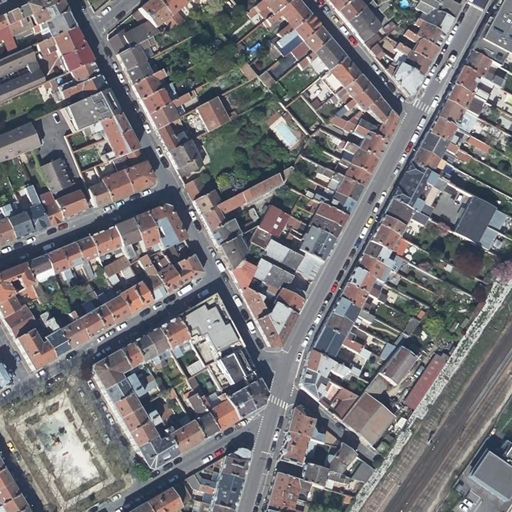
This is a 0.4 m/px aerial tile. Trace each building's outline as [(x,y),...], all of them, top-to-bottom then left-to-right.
[(31,16),(36,26),(65,13),(60,4),(57,0),(37,0),(15,11),(20,22),(26,19),(31,16)] [(167,29),(175,25),(152,0),(149,0),(146,3),(137,10),(147,22),(152,29),(160,22),(167,29)] [(175,10),(182,4),(178,0),(152,0),(175,25),(184,21),(175,10)] [(245,14),(249,19),(264,7),(270,15),(289,0),(261,0),(257,4),(245,14)] [(282,37),(308,16),(300,6),(295,0),(289,0),(270,15),(260,23),(264,28),(279,17),(287,25),(274,36),(278,41),(281,38),(282,37)] [(326,0),(326,1),(330,6),(335,12),(349,0),(326,0)] [(349,0),(335,12),(339,17),(345,24),(363,9),(357,2),(358,0),(349,0)] [(369,4),(366,0),(358,0),(357,2),(363,9),(369,4)] [(422,6),(450,21),(457,7),(448,2),(448,0),(416,0),(415,2),(422,6)] [(511,0),(495,0),(491,9),(487,16),(482,25),(468,52),(488,63),(495,67),(497,68),(502,57),(511,62),(511,60),(511,0)] [(372,1),(369,4),(363,9),(345,24),(356,38),(360,43),(378,28),(372,20),(366,13),(372,8),(375,5),(372,1)] [(412,8),(420,12),(426,15),(421,24),(442,35),(446,28),(450,21),(422,6),(415,2),(412,8)] [(187,9),(192,15),(195,12),(191,6),(187,9)] [(377,15),(372,8),(366,13),(372,20),(377,15)] [(131,15),(140,25),(147,22),(137,10),(131,15)] [(25,31),(20,22),(15,11),(9,13),(1,17),(7,28),(10,35),(11,37),(25,31)] [(420,12),(415,20),(421,24),(426,15),(420,12)] [(32,35),(38,32),(44,29),(49,40),(73,29),(69,21),(65,13),(36,26),(31,28),(25,31),(11,37),(14,41),(16,40),(31,34),(32,35)] [(194,34),(197,33),(199,31),(192,16),(187,19),(194,34)] [(226,19),(231,25),(235,22),(230,16),(226,19)] [(294,35),(299,42),(317,26),(312,20),(308,16),(282,37),(281,38),(278,41),(277,42),(274,44),(277,48),(294,35)] [(31,28),(26,19),(20,22),(25,31),(31,28)] [(413,19),(410,24),(417,28),(414,34),(411,32),(409,35),(434,49),(438,43),(442,35),(421,24),(415,20),(413,19)] [(120,33),(107,40),(115,56),(150,38),(157,34),(152,29),(147,22),(140,25),(140,27),(130,32),(122,36),(120,33)] [(387,34),(390,31),(394,28),(390,23),(381,30),(385,36),(387,34)] [(304,47),(310,54),(328,40),(321,31),(317,26),(299,42),(288,51),(292,56),(304,47)] [(411,43),(407,51),(427,63),(431,55),(434,49),(409,35),(395,27),(394,28),(390,31),(411,43)] [(10,57),(19,53),(15,44),(14,41),(11,37),(10,35),(7,28),(0,31),(0,42),(7,58),(10,57)] [(36,54),(46,50),(53,46),(56,52),(63,67),(67,75),(69,74),(91,64),(80,43),(73,29),(49,40),(43,42),(32,47),(36,54)] [(38,32),(43,42),(49,40),(44,29),(38,32)] [(197,33),(204,49),(207,47),(199,31),(197,33)] [(224,31),(220,34),(231,46),(234,43),(224,31)] [(362,45),(367,51),(374,45),(380,40),(375,35),(362,45)] [(379,52),(391,42),(383,37),(380,40),(374,45),(379,52)] [(152,44),(150,38),(115,56),(118,61),(123,71),(142,61),(143,60),(139,51),(148,46),(152,44)] [(22,52),(16,40),(14,41),(15,44),(19,53),(22,52)] [(315,81),(318,78),(343,57),(334,47),(328,40),(310,54),(296,66),(299,71),(308,64),(307,62),(313,58),(321,68),(316,73),(317,75),(312,79),(315,81)] [(407,51),(394,44),(391,51),(397,55),(403,58),(399,65),(419,78),(424,69),(427,63),(407,51)] [(374,45),(367,51),(372,57),(379,52),(374,45)] [(48,55),(56,52),(53,46),(46,50),(48,55)] [(152,56),(148,46),(139,51),(143,60),(152,56)] [(211,56),(207,47),(204,49),(202,50),(206,59),(211,56)] [(26,50),(22,52),(19,53),(10,57),(7,58),(0,61),(0,104),(43,86),(26,50)] [(383,54),(379,52),(372,57),(376,61),(383,54)] [(503,84),(490,76),(483,73),(488,63),(468,52),(463,60),(460,67),(479,78),(486,82),(491,84),(500,89),(503,84)] [(397,55),(394,61),(399,65),(403,58),(397,55)] [(318,78),(333,95),(357,75),(348,64),(343,57),(318,78)] [(257,77),(258,78),(263,73),(266,71),(255,59),(247,66),(252,71),(257,77)] [(150,77),(142,61),(123,71),(126,76),(131,87),(150,77)] [(391,73),(386,68),(383,70),(393,82),(405,97),(410,95),(419,78),(399,65),(394,61),(392,64),(395,66),(391,73)] [(393,61),(386,68),(391,73),(395,66),(392,64),(394,61),(393,61)] [(490,76),(495,67),(488,63),(483,73),(490,76)] [(69,74),(72,82),(75,87),(98,77),(93,67),(91,64),(69,74)] [(484,96),(480,93),(473,89),(479,78),(460,67),(455,75),(451,84),(471,95),(484,102),(485,102),(487,97),(484,96)] [(166,69),(150,77),(131,87),(134,92),(139,102),(160,92),(155,83),(166,77),(169,74),(166,69)] [(273,85),(263,73),(258,78),(267,89),(273,85)] [(338,99),(343,106),(367,86),(362,80),(357,75),(333,95),(327,100),(330,104),(338,99)] [(57,104),(74,96),(79,94),(82,100),(105,90),(101,83),(98,77),(75,87),(58,94),(56,88),(51,91),(57,104)] [(480,93),(486,82),(479,78),(473,89),(480,93)] [(53,81),(48,83),(51,90),(51,91),(56,88),(57,88),(53,81)] [(72,82),(57,88),(56,88),(58,94),(75,87),(72,82)] [(46,92),(51,90),(48,83),(43,86),(46,92)] [(275,83),(273,85),(267,89),(274,97),(283,108),(291,101),(275,83)] [(484,102),(471,95),(451,84),(446,93),(442,100),(462,112),(469,115),(475,118),(484,102)] [(171,86),(160,92),(139,102),(142,107),(146,116),(168,104),(164,97),(173,92),(173,91),(171,86)] [(352,104),(358,112),(360,111),(376,97),(370,90),(367,86),(343,106),(332,115),(333,116),(337,118),(352,104)] [(200,87),(177,100),(168,104),(146,116),(149,122),(155,132),(166,126),(171,123),(176,121),(170,109),(179,105),(194,96),(193,94),(197,92),(196,91),(200,89),(200,87)] [(75,131),(118,116),(112,105),(105,90),(82,100),(77,102),(57,111),(66,130),(68,134),(75,131)] [(177,100),(173,92),(164,97),(168,104),(177,100)] [(74,96),(77,102),(82,100),(79,94),(74,96)] [(285,110),(283,108),(274,97),(268,101),(280,115),(285,110)] [(360,111),(362,113),(365,110),(367,112),(375,122),(377,124),(386,109),(376,97),(360,111)] [(214,100),(195,110),(206,133),(226,123),(214,100)] [(471,138),(474,133),(464,128),(462,128),(455,124),(462,112),(442,100),(437,109),(433,117),(455,129),(463,133),(470,137),(471,138)] [(308,106),(313,112),(319,107),(315,101),(308,106)] [(185,116),(179,105),(170,109),(176,121),(178,119),(185,116)] [(361,118),(359,115),(357,113),(346,122),(385,143),(391,131),(395,124),(395,123),(394,122),(394,121),(394,120),(394,119),(393,119),(393,118),(392,118),(386,109),(377,124),(376,127),(372,125),(370,127),(358,121),(361,118)] [(462,128),(469,115),(462,112),(455,124),(462,128)] [(95,133),(100,142),(126,132),(121,122),(118,116),(75,131),(79,139),(95,133)] [(361,139),(356,149),(376,159),(381,150),(385,143),(346,122),(337,118),(333,116),(327,121),(361,139)] [(454,150),(459,141),(451,136),(455,129),(433,117),(429,125),(424,133),(454,150)] [(181,125),(178,119),(176,121),(171,123),(174,129),(181,125)] [(27,150),(34,147),(24,125),(0,136),(0,162),(13,156),(27,150)] [(173,139),(169,131),(166,126),(155,132),(157,136),(164,149),(166,154),(187,143),(182,134),(173,139)] [(305,133),(308,138),(318,129),(314,126),(305,133)] [(463,133),(455,129),(451,136),(459,141),(463,133)] [(100,164),(125,155),(136,151),(129,138),(126,132),(100,142),(107,155),(98,158),(100,164)] [(466,156),(454,150),(424,133),(420,141),(416,148),(438,160),(450,166),(455,157),(468,164),(471,159),(466,156)] [(472,145),(474,146),(477,141),(476,140),(471,138),(470,137),(467,142),(472,145)] [(352,156),(347,164),(368,175),(372,167),(376,159),(356,149),(339,139),(334,146),(352,156)] [(215,140),(205,146),(208,153),(218,148),(215,140)] [(190,142),(187,143),(166,154),(170,161),(175,170),(190,163),(208,153),(205,146),(192,151),(189,145),(192,144),(191,141),(190,142)] [(483,144),(477,141),(474,146),(480,149),(483,144)] [(37,154),(34,147),(27,150),(30,157),(37,154)] [(433,170),(438,160),(416,148),(413,155),(408,163),(434,177),(444,183),(447,177),(433,170)] [(126,157),(128,161),(139,156),(136,151),(125,155),(126,157)] [(17,166),(13,156),(0,162),(0,170),(1,173),(17,166)] [(132,167),(120,172),(130,193),(141,189),(149,185),(151,180),(148,173),(143,164),(139,156),(128,161),(132,167)] [(333,169),(330,174),(360,189),(363,183),(368,175),(347,164),(335,158),(334,162),(336,163),(335,165),(344,170),(342,174),(333,169)] [(35,168),(47,194),(64,187),(52,160),(35,168)] [(194,172),(190,163),(175,170),(179,179),(194,172)] [(434,177),(408,163),(398,182),(389,199),(415,213),(426,219),(444,183),(434,177)] [(312,171),(330,181),(336,184),(331,193),(332,193),(352,204),(355,198),(360,189),(330,174),(316,166),(312,171)] [(95,174),(92,167),(76,173),(80,180),(95,174)] [(244,205),(280,185),(289,171),(290,168),(236,197),(228,200),(219,205),(198,216),(201,220),(205,229),(207,232),(222,225),(218,216),(243,203),(244,205)] [(98,180),(100,185),(109,202),(118,198),(130,193),(120,172),(116,173),(98,180)] [(198,179),(183,186),(191,202),(206,194),(198,179)] [(217,185),(218,188),(221,187),(225,185),(222,179),(218,181),(217,185)] [(330,181),(325,190),(331,193),(336,184),(330,181)] [(224,193),(228,200),(236,197),(228,183),(225,185),(221,187),(224,193)] [(59,204),(54,207),(61,222),(73,217),(85,212),(70,185),(64,187),(47,194),(50,199),(56,197),(59,204)] [(102,205),(109,202),(100,185),(88,190),(86,187),(84,188),(93,208),(102,205)] [(21,189),(27,203),(29,208),(19,213),(20,215),(30,234),(46,228),(34,202),(30,193),(27,186),(21,189)] [(215,198),(224,193),(221,187),(218,188),(212,191),(215,198)] [(322,188),(317,197),(327,202),(332,193),(331,193),(325,190),(322,188)] [(219,205),(215,198),(212,191),(206,194),(191,202),(195,209),(198,216),(219,205)] [(311,193),(308,199),(324,208),(327,202),(317,197),(311,193)] [(327,202),(324,208),(345,218),(349,210),(352,204),(332,193),(327,202)] [(298,198),(306,203),(308,199),(299,195),(298,198)] [(53,204),(54,207),(59,204),(56,197),(50,199),(53,204)] [(494,210),(471,197),(451,233),(474,245),(479,237),(490,217),(494,210)] [(308,199),(306,203),(311,205),(313,207),(314,205),(316,206),(311,215),(339,229),(342,223),(345,218),(324,208),(308,199)] [(422,226),(426,219),(415,213),(389,199),(382,212),(375,225),(397,237),(407,219),(422,226)] [(34,202),(46,228),(61,222),(54,207),(53,204),(42,209),(38,200),(34,202)] [(17,208),(19,213),(29,208),(27,203),(17,208)] [(0,207),(0,212),(4,220),(13,241),(22,238),(30,234),(20,215),(11,218),(6,205),(0,207)] [(307,212),(311,215),(316,206),(314,205),(313,207),(311,205),(307,212)] [(161,239),(157,242),(162,251),(175,245),(184,241),(173,221),(167,210),(162,206),(144,214),(152,232),(156,230),(161,239)] [(295,231),(300,223),(296,220),(288,216),(283,214),(268,206),(258,223),(256,227),(254,229),(286,246),(291,239),(286,236),(285,238),(273,231),(268,228),(274,217),(279,220),(291,226),(290,228),(295,231)] [(248,212),(253,221),(256,220),(258,219),(252,209),(248,212)] [(511,219),(494,210),(490,217),(508,227),(511,229),(511,219)] [(152,244),(156,254),(162,251),(157,242),(152,232),(144,214),(136,217),(129,220),(138,240),(141,246),(147,258),(149,257),(145,247),(152,244)] [(299,215),(296,220),(300,223),(304,225),(308,227),(333,240),(337,233),(339,229),(311,215),(307,222),(304,220),(305,219),(299,215)] [(273,231),(279,220),(274,217),(268,228),(273,231)] [(508,227),(490,217),(479,237),(497,247),(508,227)] [(234,218),(230,221),(225,223),(222,225),(207,232),(212,242),(215,249),(238,236),(243,234),(256,227),(253,221),(228,234),(226,231),(233,227),(232,225),(236,222),(234,218)] [(4,220),(0,221),(0,246),(6,244),(13,241),(4,220)] [(127,245),(138,240),(129,220),(118,224),(111,228),(120,248),(125,257),(130,267),(139,262),(147,258),(141,246),(130,251),(127,245)] [(401,239),(397,237),(375,225),(371,233),(367,241),(393,255),(401,239)] [(243,234),(249,238),(254,229),(256,227),(243,234)] [(299,243),(295,251),(301,255),(320,265),(328,250),(333,240),(308,227),(304,234),(302,232),(301,234),(297,241),(299,243)] [(105,254),(113,251),(120,248),(111,228),(105,230),(94,234),(87,237),(97,257),(99,261),(101,260),(99,256),(105,254)] [(291,249),(286,246),(254,229),(249,238),(246,243),(249,245),(262,252),(251,272),(249,275),(263,283),(280,292),(284,285),(289,276),(301,255),(295,251),(291,249)] [(239,239),(238,236),(215,249),(220,259),(228,274),(237,262),(242,255),(236,242),(237,241),(236,240),(239,239)] [(94,277),(89,266),(87,267),(85,262),(97,257),(87,237),(80,240),(72,243),(82,264),(90,280),(94,278),(94,277)] [(507,262),(511,255),(497,247),(479,237),(474,245),(507,262)] [(386,269),(393,255),(367,241),(364,247),(360,255),(386,269)] [(71,268),(82,264),(72,243),(65,246),(58,249),(71,277),(74,283),(78,280),(75,271),(72,270),(71,268)] [(178,251),(175,245),(162,251),(168,265),(176,262),(176,264),(181,261),(179,257),(180,255),(178,251)] [(113,251),(118,261),(125,257),(120,248),(113,251)] [(62,271),(66,279),(71,277),(58,249),(52,252),(44,255),(54,275),(62,271)] [(161,271),(155,275),(164,295),(171,291),(179,287),(173,275),(170,269),(168,265),(162,251),(156,254),(149,257),(147,258),(150,266),(157,263),(161,271)] [(189,251),(180,255),(179,257),(181,261),(192,256),(189,251)] [(107,259),(105,254),(99,256),(101,260),(99,261),(102,268),(111,264),(108,258),(107,259)] [(38,282),(54,275),(44,255),(22,264),(33,285),(39,298),(41,302),(42,303),(47,301),(38,282)] [(289,276),(308,287),(314,276),(320,265),(301,255),(289,276)] [(389,271),(386,269),(360,255),(356,261),(353,268),(373,279),(378,282),(380,283),(386,273),(388,274),(389,271)] [(181,272),(173,275),(179,287),(188,282),(201,274),(192,256),(181,261),(176,264),(177,265),(181,272)] [(89,266),(99,261),(97,257),(85,262),(87,267),(89,266)] [(118,261),(111,264),(102,268),(104,271),(107,277),(115,273),(120,271),(130,267),(125,257),(118,261)] [(147,279),(138,284),(148,305),(157,299),(164,295),(155,275),(150,266),(147,258),(139,262),(147,279)] [(251,272),(237,262),(228,274),(233,282),(239,295),(242,290),(249,275),(251,272)] [(0,303),(18,293),(15,288),(11,290),(12,292),(9,294),(5,286),(16,281),(19,286),(21,292),(33,285),(22,264),(0,273),(0,303)] [(116,292),(114,293),(116,297),(126,317),(137,311),(148,305),(138,284),(130,267),(120,271),(126,283),(134,286),(118,295),(116,292)] [(368,287),(373,279),(353,268),(349,275),(345,282),(366,294),(373,298),(382,303),(385,297),(373,290),(368,287)] [(118,281),(115,273),(107,277),(110,285),(118,281)] [(74,283),(71,277),(66,279),(71,291),(77,288),(74,283)] [(102,296),(94,278),(90,280),(88,281),(110,327),(118,322),(126,317),(116,297),(105,303),(102,296)] [(373,290),(378,282),(373,279),(368,287),(373,290)] [(63,296),(71,312),(84,341),(98,334),(110,327),(88,281),(83,284),(95,309),(82,316),(70,292),(63,296)] [(370,318),(375,310),(368,307),(373,298),(366,294),(345,282),(340,291),(336,299),(370,318)] [(263,283),(259,290),(274,298),(270,305),(271,305),(292,317),(296,309),(300,302),(280,292),(263,283)] [(33,302),(39,298),(33,285),(21,292),(18,293),(0,303),(0,317),(2,320),(19,310),(13,301),(29,293),(33,302)] [(303,295),(284,285),(280,292),(300,302),(303,295)] [(256,298),(242,290),(239,295),(266,347),(276,347),(282,337),(292,317),(271,305),(266,314),(264,316),(257,304),(260,300),(256,298)] [(260,300),(270,305),(274,298),(259,290),(256,298),(260,300)] [(113,291),(102,296),(105,303),(116,297),(114,293),(113,291)] [(174,318),(188,343),(191,348),(202,367),(204,369),(206,368),(216,363),(241,349),(236,340),(213,295),(192,308),(174,318)] [(371,318),(370,318),(336,299),(333,305),(328,313),(350,325),(354,316),(361,320),(368,324),(371,318)] [(270,305),(260,300),(257,304),(264,316),(266,314),(271,305),(270,305)] [(25,307),(19,310),(2,320),(6,328),(13,340),(35,327),(25,307)] [(61,327),(55,330),(66,352),(76,346),(84,341),(71,312),(67,314),(71,322),(61,327)] [(346,333),(350,325),(328,313),(325,319),(321,328),(360,348),(361,349),(363,346),(364,343),(346,333)] [(41,338),(43,342),(52,360),(59,356),(66,352),(55,330),(54,327),(47,314),(41,316),(50,333),(41,338)] [(356,328),(361,320),(354,316),(350,325),(356,328)] [(170,353),(188,343),(174,318),(165,323),(155,329),(168,351),(170,353)] [(415,325),(408,321),(407,323),(400,335),(405,337),(411,330),(415,325)] [(38,333),(35,327),(13,340),(32,372),(42,366),(52,360),(43,342),(38,344),(34,335),(38,333)] [(308,352),(347,373),(350,367),(332,357),(338,345),(356,355),(360,348),(321,328),(315,339),(308,352)] [(160,356),(168,351),(155,329),(149,333),(142,336),(161,369),(166,367),(160,356)] [(400,335),(391,348),(395,350),(398,347),(405,337),(400,335)] [(156,372),(161,369),(142,336),(136,340),(129,344),(141,365),(141,366),(150,361),(156,372)] [(177,356),(191,348),(188,343),(170,353),(173,359),(177,356)] [(132,369),(141,365),(129,344),(124,347),(116,352),(130,376),(131,376),(135,374),(132,369)] [(401,349),(398,347),(395,350),(385,362),(382,367),(368,384),(363,391),(357,399),(339,422),(351,431),(369,446),(392,417),(382,409),(372,401),(388,382),(392,386),(418,353),(410,347),(405,352),(401,349)] [(391,348),(381,360),(385,362),(395,350),(391,348)] [(248,362),(241,349),(216,363),(218,367),(217,368),(227,385),(219,390),(224,399),(257,381),(253,373),(248,362)] [(422,401),(448,358),(435,351),(403,403),(422,414),(428,404),(422,401)] [(123,374),(126,379),(130,376),(116,352),(90,367),(90,373),(93,378),(102,393),(122,381),(119,376),(123,374)] [(326,371),(340,377),(342,374),(345,376),(347,373),(308,352),(305,360),(302,370),(321,379),(326,371)] [(188,375),(177,356),(173,359),(186,382),(207,369),(206,368),(204,369),(202,367),(188,375)] [(376,364),(382,367),(385,362),(381,360),(379,359),(376,364)] [(0,390),(4,388),(10,385),(0,367),(0,390)] [(325,382),(321,379),(302,370),(301,375),(298,384),(299,387),(306,393),(315,401),(318,395),(325,382)] [(126,379),(122,381),(102,393),(105,398),(110,407),(140,390),(131,376),(130,376),(126,379)] [(257,381),(247,386),(239,391),(251,412),(262,406),(265,396),(259,385),(257,381)] [(140,390),(110,407),(112,412),(117,421),(138,409),(133,400),(156,387),(153,382),(140,390)] [(193,384),(189,386),(192,392),(196,400),(201,397),(193,384)] [(340,390),(332,385),(329,390),(337,394),(341,397),(343,391),(340,390)] [(183,390),(186,395),(192,392),(189,386),(183,390)] [(176,398),(171,390),(161,396),(166,403),(176,398)] [(214,394),(217,399),(222,396),(219,390),(214,394)] [(224,399),(236,421),(243,417),(251,412),(239,391),(224,399)] [(197,419),(190,423),(201,441),(208,437),(215,433),(196,400),(192,392),(186,395),(184,397),(197,419)] [(329,404),(318,395),(315,401),(325,409),(329,404)] [(336,406),(330,414),(334,417),(339,422),(357,399),(350,395),(339,409),(336,406)] [(201,397),(196,400),(215,433),(225,427),(236,421),(224,399),(222,396),(217,399),(220,405),(209,412),(204,403),(205,399),(203,396),(201,397)] [(143,418),(138,409),(117,421),(120,426),(126,435),(170,410),(167,405),(143,418)] [(322,436),(325,433),(320,428),(305,416),(297,409),(292,410),(291,414),(287,427),(285,434),(315,443),(320,445),(322,436)] [(172,415),(170,410),(126,435),(128,438),(134,450),(154,438),(158,436),(163,433),(166,431),(160,422),(172,415)] [(190,423),(187,417),(177,423),(178,424),(173,426),(176,431),(172,433),(169,429),(168,430),(166,431),(163,433),(165,437),(176,456),(185,450),(201,441),(190,423)] [(157,442),(154,438),(134,450),(138,456),(146,470),(150,470),(176,456),(165,437),(163,433),(158,436),(161,440),(157,442)] [(338,450),(338,444),(325,433),(322,436),(320,445),(329,447),(338,450)] [(308,467),(315,443),(285,434),(281,447),(277,460),(298,466),(298,465),(308,467)] [(337,475),(353,456),(350,454),(338,444),(338,450),(330,458),(326,457),(322,471),(337,475)] [(387,450),(380,444),(374,450),(377,453),(382,457),(387,450)] [(329,447),(326,457),(330,458),(338,450),(329,447)] [(221,459),(218,475),(241,481),(245,467),(248,457),(244,451),(238,449),(221,459)] [(511,452),(502,467),(488,458),(472,483),(507,507),(511,498),(511,452)] [(211,473),(213,464),(202,470),(211,473)] [(361,464),(353,477),(351,479),(364,483),(371,472),(361,464)] [(299,474),(297,481),(308,485),(320,488),(322,479),(329,481),(341,484),(341,482),(347,483),(348,479),(346,478),(337,475),(322,471),(308,467),(298,465),(298,466),(300,471),(299,474)] [(0,488),(9,483),(6,477),(2,470),(0,471),(0,488)] [(201,479),(198,473),(193,476),(199,486),(201,479)] [(210,482),(201,479),(199,486),(237,497),(239,487),(241,481),(218,475),(214,474),(212,473),(210,482)] [(306,491),(308,485),(297,481),(281,477),(273,475),(268,494),(262,511),(293,511),(290,511),(288,507),(289,502),(292,502),(293,497),(291,496),(293,489),(296,488),(306,491)] [(211,496),(209,505),(232,511),(235,502),(237,497),(199,486),(193,476),(185,480),(195,497),(197,492),(205,494),(211,496)] [(327,490),(329,481),(322,479),(320,488),(327,490)] [(0,505),(17,496),(11,487),(9,483),(0,488),(0,505)] [(180,483),(167,490),(177,507),(190,500),(180,483)] [(173,511),(178,509),(177,507),(167,490),(154,498),(142,505),(146,511),(173,511)] [(205,494),(202,503),(209,505),(211,496),(205,494)] [(0,511),(19,511),(24,509),(19,501),(17,496),(0,505),(0,511)] [(194,501),(191,510),(197,511),(200,503),(194,501)] [(232,511),(209,505),(202,503),(200,503),(197,511),(191,510),(190,511),(232,511)]
